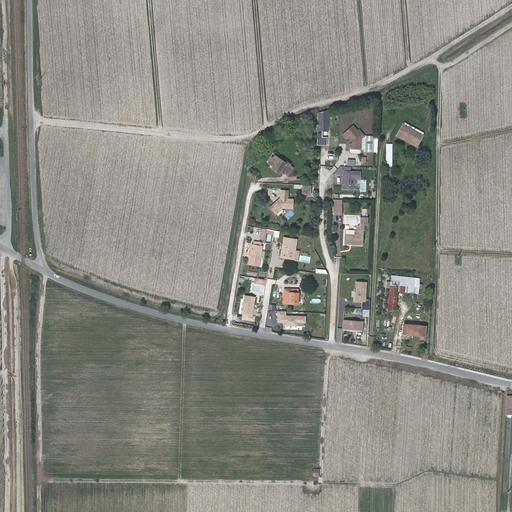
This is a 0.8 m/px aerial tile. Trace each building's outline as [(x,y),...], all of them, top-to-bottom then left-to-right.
[(328,131),(329,116),(319,115),(318,131),(328,131)] [(404,122),(403,124),(423,135),(424,133),(404,122)] [(418,144),(423,135),(403,124),(398,133),(418,144)] [(353,125),(345,133),(348,137),(351,137),(354,139),(354,142),(350,145),(350,149),(350,152),(351,153),(359,154),(360,153),(361,145),(359,144),(359,140),(361,139),(364,136),(359,130),(358,131),(353,125)] [(416,146),(418,144),(398,133),(396,136),(416,146)] [(290,164),(290,163),(287,161),(286,162),(275,155),(273,157),(272,156),(268,162),(273,166),(274,165),(276,166),(275,167),(280,171),(281,170),(284,173),(285,172),(290,164)] [(290,164),(285,172),(288,174),(293,166),(290,164)] [(273,166),(272,168),(279,173),(281,171),(280,171),(275,167),(276,166),(274,165),(273,166)] [(361,171),(351,170),(351,167),(343,166),(342,189),(355,190),(355,179),(361,180),(361,171)] [(303,194),(310,194),(311,185),(303,185),(303,194)] [(280,190),(280,197),(269,206),(276,213),(282,207),(292,208),(293,199),(288,198),(288,190),(280,190)] [(343,214),(343,204),(334,204),(334,213),(343,214)] [(357,229),(345,228),(344,242),(362,244),(364,224),(367,224),(368,216),(361,216),(360,224),(357,226),(357,229)] [(262,228),(261,238),(266,238),(266,234),(274,235),(275,230),(262,228)] [(258,265),(261,246),(259,245),(252,244),(251,244),(250,253),(251,254),(250,255),(250,256),(248,263),(258,265)] [(398,284),(398,291),(417,293),(419,278),(391,276),(390,285),(391,284),(398,284)] [(365,301),(366,282),(356,281),(354,301),(365,301)] [(396,309),(398,291),(398,284),(391,284),(390,285),(388,309),(396,309)] [(284,288),(283,303),(298,303),(299,293),(293,292),(294,289),(284,288)] [(256,296),(245,294),(242,313),(253,315),(256,296)] [(343,320),(343,328),(362,330),(363,321),(343,320)] [(420,326),(421,325),(403,324),(402,337),(406,337),(406,334),(421,335),(421,339),(425,339),(426,326),(420,326)]
